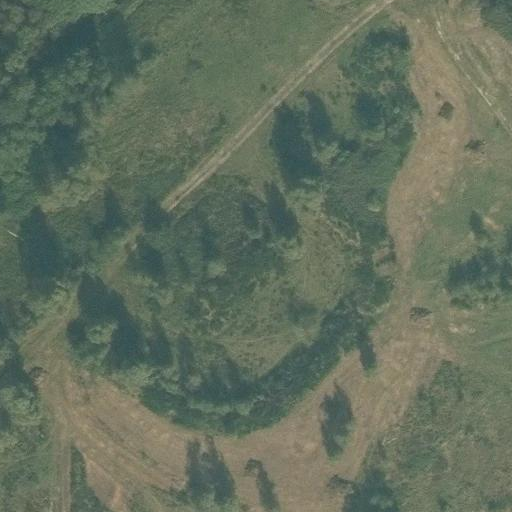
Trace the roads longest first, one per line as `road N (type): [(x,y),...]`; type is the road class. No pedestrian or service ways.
road 1 (track): [(0,378),(387,0)]
road 2 (track): [(53,332),(53,511)]
road 3 (track): [(511,130),(421,0)]
road 4 (track): [(101,0),(0,94)]
